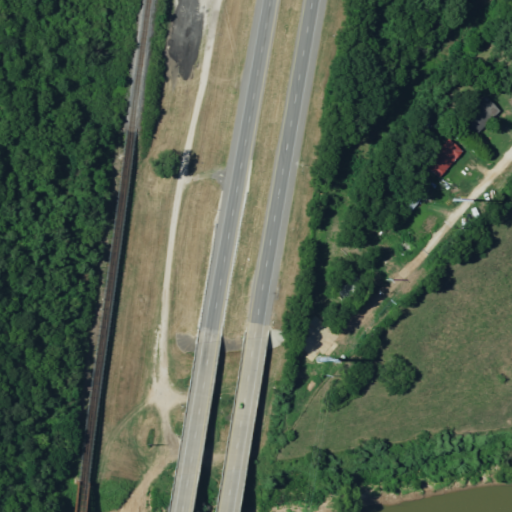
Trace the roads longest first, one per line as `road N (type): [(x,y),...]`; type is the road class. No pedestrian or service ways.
road 1 (trunk): [(268,0),(207,334)]
road 2 (trunk): [(252,332),(312,0)]
road 3 (trunk): [(220,511),(252,332)]
road 4 (trunk): [(207,334),(175,511)]
